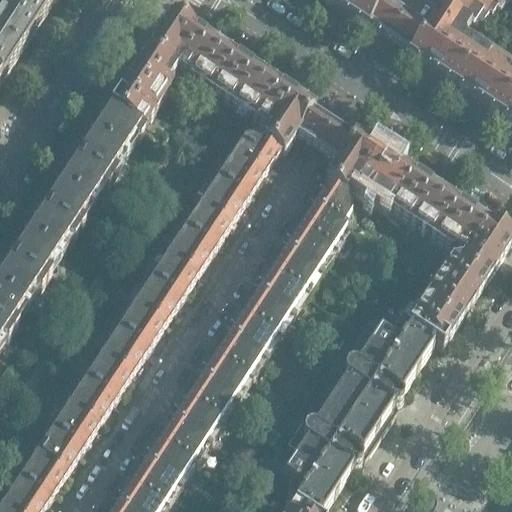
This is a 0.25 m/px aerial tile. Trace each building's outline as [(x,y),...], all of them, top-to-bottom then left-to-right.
[(0,44),(20,58),(49,14),(27,0),(19,0),(0,29),(0,44)] [(27,0),(49,14),(58,0),(27,0)] [(345,19),(357,0),(324,0),(322,4),(345,19)] [(426,36),(388,12),(384,9),(389,0),(357,0),(345,19),(369,35),(369,34),(408,60),(407,60),(430,75),(448,49),(461,46),(469,35),(443,18),(439,16),(426,36)] [(487,24),(493,15),(470,0),(455,0),(443,18),(469,35),(473,38),(484,22),(487,24)] [(504,2),(505,0),(470,0),(493,15),(499,19),(508,5),(504,2)] [(177,77),(199,43),(193,39),(194,38),(172,24),(147,61),(175,80),(177,77)] [(509,50),(510,48),(511,45),(511,39),(507,36),(502,45),(509,50)] [(201,88),(221,57),(199,43),(177,77),(191,87),(194,83),(201,88)] [(0,88),(20,58),(0,44),(0,88)] [(453,90),(473,60),(463,53),(461,46),(448,49),(430,75),(453,90)] [(220,106),(243,71),(221,57),(201,88),(208,92),(206,96),(220,106)] [(475,105),(498,71),(488,64),(486,68),(473,60),(453,90),(475,105)] [(168,90),(175,80),(147,61),(129,88),(160,109),(171,92),(168,90)] [(244,116),(265,86),(243,71),(220,106),(235,115),(237,112),(244,116)] [(498,120),(511,98),(511,85),(505,81),(508,77),(498,71),(475,105),(498,120)] [(264,134),(286,100),(265,86),(244,116),(252,121),(249,125),(264,134)] [(149,126),(160,109),(129,88),(111,115),(140,134),(146,124),(149,126)] [(511,129),(511,98),(498,120),(511,129)] [(379,161),(353,144),(352,144),(317,121),(314,119),(314,118),(286,100),(264,134),(267,137),(260,147),(279,159),(283,162),(296,142),(297,143),(298,143),(317,156),(333,167),(336,169),(338,170),(325,189),(329,192),(346,204),(352,195),(355,196),(379,161)] [(145,137),(140,134),(111,115),(95,141),(123,159),(134,143),(139,146),(145,137)] [(197,133),(203,124),(195,120),(190,128),(197,133)] [(191,142),(197,133),(190,128),(184,137),(191,142)] [(112,176),(123,159),(95,141),(62,191),(90,209),(101,193),(106,196),(117,179),(112,176)] [(264,182),(279,159),(260,147),(258,145),(241,152),(240,154),(237,153),(232,160),(234,162),(264,182)] [(380,207),(401,175),(379,161),(355,196),(369,206),(372,202),(380,207)] [(231,232),(264,182),(234,162),(223,179),(219,176),(208,192),(212,195),(201,212),(231,232)] [(399,225),(423,190),(401,175),(380,207),(388,212),(385,216),(399,225)] [(424,236),(444,204),(423,190),(399,225),(413,235),(416,231),(424,236)] [(79,226),(90,209),(62,191),(29,241),(57,260),(68,243),(73,247),(84,229),(79,226)] [(348,222),(346,204),(329,192),(313,216),(340,235),(341,234),(348,222)] [(443,254),(466,219),(444,204),(424,236),(431,241),(429,245),(443,254)] [(198,282),(231,232),(201,212),(190,229),(186,226),(175,242),(179,246),(168,262),(198,282)] [(331,259),(345,237),(341,234),(340,235),(313,216),(299,238),(331,259)] [(467,265),(488,233),(466,219),(443,254),(450,259),(457,257),(463,262),(467,265)] [(484,291),(511,248),(488,233),(467,265),(463,262),(462,264),(460,263),(452,264),(449,268),(451,269),(484,291)] [(331,259),(299,238),(285,259),(317,280),(331,259)] [(46,276),(57,260),(29,241),(0,284),(0,294),(24,310),(35,293),(40,297),(51,279),(46,276)] [(317,280),(285,259),(271,280),(303,301),(317,280)] [(165,332),(198,282),(168,262),(157,279),(153,276),(142,293),(146,296),(135,312),(165,332)] [(470,313),(484,291),(451,269),(447,276),(444,274),(434,289),(470,313)] [(303,301),(271,280),(257,301),(289,323),(303,301)] [(470,313),(434,289),(424,304),(427,306),(423,313),(456,334),(470,313)] [(13,326),(24,310),(0,294),(0,345),(1,344),(7,347),(12,338),(18,330),(13,326)] [(289,323),(257,301),(243,323),(275,344),(289,323)] [(132,382),(165,332),(135,312),(124,329),(120,326),(114,334),(109,343),(113,346),(102,362),(132,382)] [(441,357),(456,334),(423,313),(419,319),(415,317),(404,333),(434,353),(441,357)] [(275,344),(243,323),(229,344),(261,365),(275,344)] [(365,468),(397,420),(397,419),(397,418),(397,417),(396,417),(394,416),(395,414),(396,415),(397,415),(399,414),(400,413),(401,412),(401,411),(401,410),(401,409),(401,408),(400,407),(401,405),(401,403),(434,353),(404,333),(402,332),(391,347),(381,340),(363,367),(350,358),(289,449),(303,458),(286,485),(278,480),(267,495),(292,511),(329,511),(352,478),(353,478),(354,476),(356,476),(357,476),(358,475),(359,474),(360,473),(360,472),(361,471),(360,470),(360,469),(360,468),(360,467),(363,469),(364,469),(365,468)] [(261,365),(229,344),(215,365),(247,386),(261,365)] [(99,432),(132,382),(102,362),(91,379),(87,376),(81,384),(76,393),(80,396),(69,413),(99,432)] [(247,386),(215,365),(201,386),(233,408),(247,386)] [(233,408),(201,386),(187,408),(219,429),(233,408)] [(219,429),(187,408),(173,429),(205,450),(219,429)] [(66,482),(99,432),(69,413),(58,429),(54,426),(48,435),(43,443),(47,446),(36,463),(66,482)] [(205,450),(173,429),(159,450),(191,471),(205,450)] [(191,471),(159,450),(145,471),(177,493),(191,471)] [(46,511),(66,482),(36,463),(25,479),(21,476),(10,493),(14,496),(3,511),(46,511)] [(164,511),(177,493),(145,471),(131,493),(160,511),(164,511)] [(160,511),(131,493),(118,511),(160,511)] [(236,504),(224,496),(220,502),(232,510),(236,504)]
